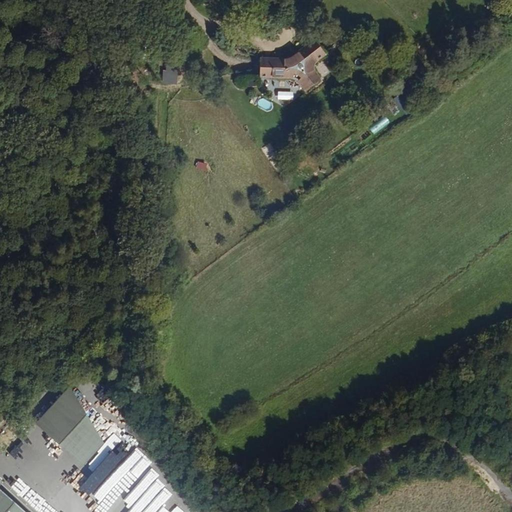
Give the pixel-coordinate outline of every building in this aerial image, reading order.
[(316,73),(308,63),(308,56),(320,46),(310,34),(285,54),(255,53),(255,72),(286,71),(294,73),(303,83),(316,73)] [(374,134),(390,122),(386,117),(370,129),(374,134)] [(196,170),(206,171),(207,163),(197,162),(196,170)] [(0,394),(0,408),(12,396),(4,390),(0,394)] [(81,470),(101,449),(66,391),(34,427),(81,470)] [(140,511),(164,487),(150,474),(138,486),(131,490),(150,469),(138,458),(135,451),(122,439),(126,436),(116,426),(113,421),(104,412),(96,420),(100,429),(104,433),(109,444),(104,450),(110,456),(99,467),(104,476),(81,500),(93,511),(140,511)] [(0,511),(20,511),(0,493),(0,511)]
